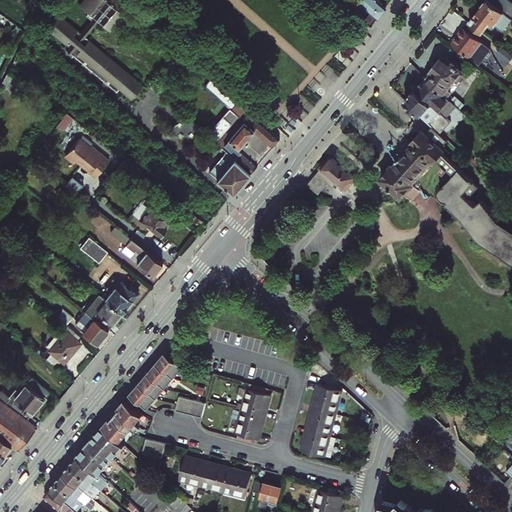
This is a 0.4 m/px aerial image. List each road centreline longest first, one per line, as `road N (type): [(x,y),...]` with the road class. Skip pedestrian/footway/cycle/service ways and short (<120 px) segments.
road 1 (secondary): [(220,248),(0,511)]
road 2 (secondary): [(425,0),(220,248)]
road 3 (residential): [(273,294),(287,318),(400,424)]
road 4 (residential): [(411,412),(301,309),(273,294)]
road 5 (residential): [(210,348),(298,373),(276,459)]
road 6 (residential): [(511,504),(411,412)]
road 7 (residential): [(400,424),(494,511)]
